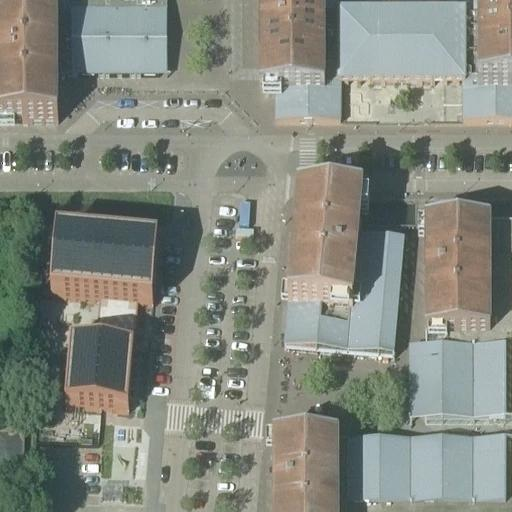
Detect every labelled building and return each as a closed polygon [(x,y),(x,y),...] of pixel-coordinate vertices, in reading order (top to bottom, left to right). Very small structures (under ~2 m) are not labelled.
[(0,127),(58,127),(58,80),(158,80),(158,17),(166,17),(166,0),(63,0),(64,16),(58,16),(0,15),(0,127)] [(462,88),(462,118),(462,127),(511,127),(511,0),(462,0),(462,16),(340,16),(339,0),(259,0),(259,96),(275,96),(275,127),(340,127),(340,88),(434,88),(462,88)] [(295,231),(294,236),(327,239),(324,277),(361,281),(362,274),(365,242),(359,242),(360,232),(362,201),(297,201),(295,231)] [(490,321),(490,259),(490,228),(425,228),(425,321),(490,321)] [(490,259),(511,259),(511,228),(490,228),(490,259)] [(294,236),(289,290),(322,293),(324,277),(327,239),(294,236)] [(64,241),(58,304),(117,309),(115,335),(104,334),(103,352),(78,350),(73,413),(136,418),(145,311),(160,313),(165,250),(64,241)] [(404,246),(365,242),(362,274),(401,277),(404,246)] [(511,426),(511,259),(490,259),(490,321),(490,369),(490,400),(490,427),(511,426)] [(322,293),(317,356),(394,363),(401,277),(362,274),(361,281),(324,277),(322,293)] [(284,353),(317,356),(322,293),(289,290),(284,353)] [(490,369),(490,321),(425,321),(425,365),(425,369),(490,369)] [(61,326),(60,337),(83,339),(84,328),(61,326)] [(425,369),(425,400),(490,400),(490,369),(425,369)] [(425,427),(490,427),(490,400),(425,400),(425,427)] [(93,429),(93,439),(105,439),(105,429),(93,429)] [(0,475),(21,477),(23,433),(0,431),(0,475)] [(511,511),(511,446),(341,446),(294,446),(273,446),(273,511),(511,511)]
